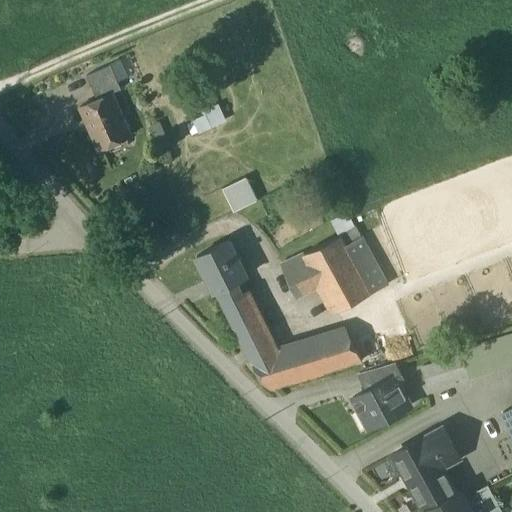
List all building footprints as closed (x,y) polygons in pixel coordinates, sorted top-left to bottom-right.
[(110,65),(87,75),(97,98),(112,92),(121,88),(110,65)] [(97,98),(80,106),(99,150),(131,135),(112,92),(97,98)] [(214,96),(198,102),(202,113),(189,119),(194,132),(224,120),(214,96)] [(245,177),(222,188),(233,211),(256,200),(245,177)] [(340,235),(304,253),(319,281),(335,311),(370,292),(345,245),(340,235)] [(385,283),(360,237),(345,245),(370,292),(385,283)] [(229,240),(197,257),(214,292),(217,291),(239,280),(247,276),(229,240)] [(319,281),(304,253),(281,264),(295,294),(319,281)] [(239,280),(217,291),(223,302),(244,291),(239,280)] [(346,328),(250,357),(260,378),(270,388),(362,359),(346,328)] [(463,354),(450,358),(456,379),(469,375),(463,354)] [(450,358),(421,366),(427,387),(456,379),(450,358)] [(394,362),(359,373),(367,389),(394,374),(397,380),(402,378),(394,362)] [(367,389),(352,397),(358,409),(364,406),(373,425),(410,405),(397,380),(394,374),(367,389)] [(511,407),(503,412),(511,429),(511,407)] [(443,427),(393,453),(424,509),(424,510),(455,493),(456,493),(441,466),(459,456),(443,427)] [(498,511),(502,510),(488,486),(477,491),(482,499),(488,511),(498,511)] [(455,493),(424,510),(424,509),(423,510),(424,511),(488,511),(482,499),(465,508),(456,492),(456,493),(455,493)]
